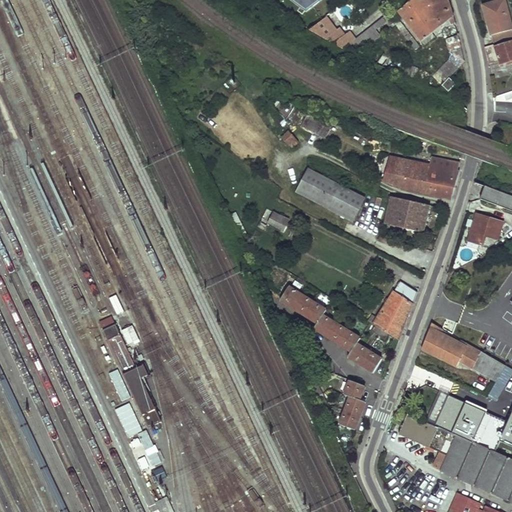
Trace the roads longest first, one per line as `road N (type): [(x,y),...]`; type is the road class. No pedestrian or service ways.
road 1 (residential): [(459,0),(479,92),(477,129),(369,454),(370,484),(384,511)]
road 2 (unknown): [(391,391),(331,359),(287,318),(271,285)]
road 3 (unknown): [(376,433),(425,468),(511,510)]
